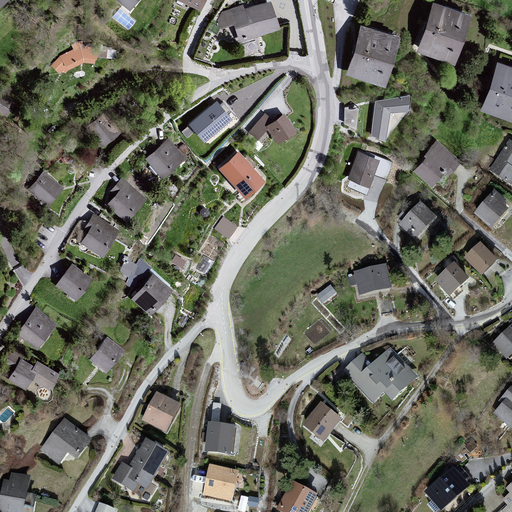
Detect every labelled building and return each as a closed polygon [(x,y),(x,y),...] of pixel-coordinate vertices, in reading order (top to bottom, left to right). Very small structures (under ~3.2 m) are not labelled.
[(113,0),(125,10),(133,0),(113,0)] [(174,0),(198,11),(201,0),(174,0)] [(413,51),(450,63),(466,13),(429,1),(413,51)] [(230,25),(237,44),(278,29),(267,2),(242,9),(240,5),(221,12),(215,21),(217,29),(230,25)] [(380,84),(395,35),(360,27),(343,73),(380,84)] [(51,62),(59,73),(95,58),(86,46),(51,62)] [(511,66),(493,60),(477,109),(511,122),(511,66)] [(0,100),(0,102),(8,109),(15,100),(5,93),(0,100)] [(404,111),(407,94),(373,101),(368,134),(382,141),(389,112),(404,111)] [(205,142),(232,116),(215,97),(187,123),(205,142)] [(345,109),(345,127),(357,127),(357,109),(345,109)] [(263,114),(247,132),(256,139),(264,131),(278,141),(292,130),(281,114),(263,114)] [(97,149),(118,133),(104,116),(81,131),(97,149)] [(165,138),(141,159),(158,179),(183,158),(165,138)] [(511,144),(508,142),(488,170),(511,188),(511,185),(511,144)] [(436,143),(410,169),(430,188),(455,161),(436,143)] [(235,151),(215,169),(241,198),(261,181),(235,151)] [(377,159),(355,151),(345,179),(365,187),(377,159)] [(41,171),(25,189),(44,207),(61,187),(41,171)] [(101,203),(124,222),(143,199),(121,178),(101,203)] [(494,193),(473,216),(490,231),(511,208),(494,193)] [(419,205),(398,227),(415,243),(435,220),(419,205)] [(216,226),(229,235),(237,223),(223,214),(216,226)] [(116,231),(96,218),(79,244),(100,257),(116,231)] [(463,261),(480,278),(497,263),(479,245),(463,261)] [(133,282),(151,264),(142,254),(135,261),(130,255),(117,268),(133,282)] [(67,265),(53,286),(72,302),(88,280),(67,265)] [(453,265),(433,283),(449,300),(468,282),(453,265)] [(384,267),(353,276),(358,299),(390,291),(384,267)] [(150,273),(127,298),(145,315),(167,290),(150,273)] [(324,302),(338,292),(331,284),(317,294),(324,302)] [(34,309),(14,334),(34,350),(54,325),(34,309)] [(511,356),(511,331),(508,328),(490,347),(506,363),(511,356)] [(85,359),(103,372),(120,349),(102,336),(85,359)] [(389,350),(374,364),(363,356),(343,373),(374,405),(380,396),(391,405),(416,380),(389,350)] [(5,381),(23,391),(29,381),(45,391),(54,374),(32,361),(30,365),(19,359),(5,381)] [(511,390),(493,416),(511,431),(511,390)] [(181,408),(156,393),(139,423),(165,435),(181,408)] [(338,422),(319,407),(301,430),(321,445),(338,422)] [(57,468),(66,457),(73,461),(90,441),(66,422),(37,454),(57,468)] [(234,429),(208,426),(203,453),(230,457),(234,429)] [(168,454),(144,440),(127,468),(122,465),(110,481),(138,499),(168,454)] [(230,504),(237,474),(208,467),(200,498),(230,504)] [(452,471),(423,494),(437,511),(441,511),(467,489),(452,471)] [(10,475),(8,482),(3,480),(0,496),(0,511),(32,511),(36,500),(27,497),(29,480),(10,475)] [(511,511),(511,483),(503,490),(507,496),(500,502),(505,508),(502,511),(511,511)] [(308,511),(316,498),(292,484),(275,511),(308,511)] [(240,508),(259,511),(261,498),(242,495),(240,508)]
